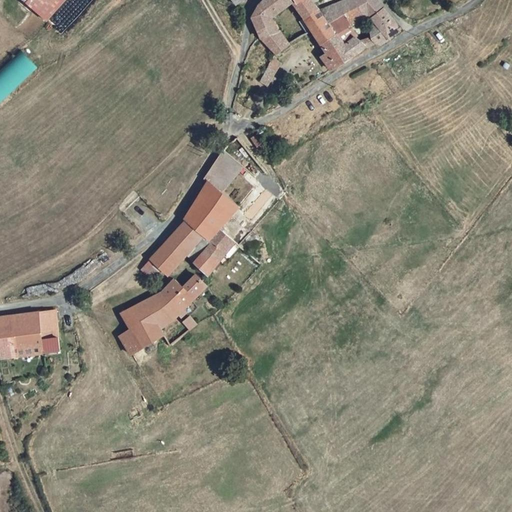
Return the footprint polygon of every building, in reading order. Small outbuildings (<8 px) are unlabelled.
[(12,0),(41,25),(62,0),(12,0)] [(271,22),(270,19),(294,0),(260,0),(254,7),(249,18),(256,28),(271,22)] [(299,0),(296,2),(294,3),(305,17),(317,12),(307,0),(299,0)] [(305,17),(311,29),(318,42),(331,34),(344,25),(346,28),(364,16),(367,19),(379,10),(370,0),(346,0),(341,2),(317,12),(305,17)] [(367,19),(372,26),(384,41),(398,32),(379,10),(367,19)] [(305,17),(300,19),(307,32),(311,29),(305,17)] [(377,46),(384,41),(372,26),(365,31),(367,43),(377,46)] [(289,45),(288,44),(280,29),(261,36),(275,55),(289,45)] [(362,45),(350,41),(337,46),(331,34),(318,42),(326,59),(317,64),(323,73),(359,52),(362,45)] [(15,54),(0,67),(0,102),(32,71),(15,54)] [(268,87),(281,62),(272,58),(259,82),(268,87)] [(204,183),(205,181),(221,193),(241,167),(221,152),(201,181),(204,183)] [(231,213),(238,204),(221,193),(205,181),(204,183),(181,219),(184,221),(182,222),(147,259),(158,271),(163,275),(181,255),(204,274),(232,242),(218,229),(224,221),(231,226),(237,218),(231,213)] [(137,270),(149,281),(158,271),(147,259),(137,270)] [(192,327),(181,310),(203,287),(191,276),(176,289),(168,282),(140,303),(118,314),(127,331),(117,338),(126,356),(157,338),(164,349),(192,327)] [(0,318),(0,360),(56,352),(51,312),(0,318)]
